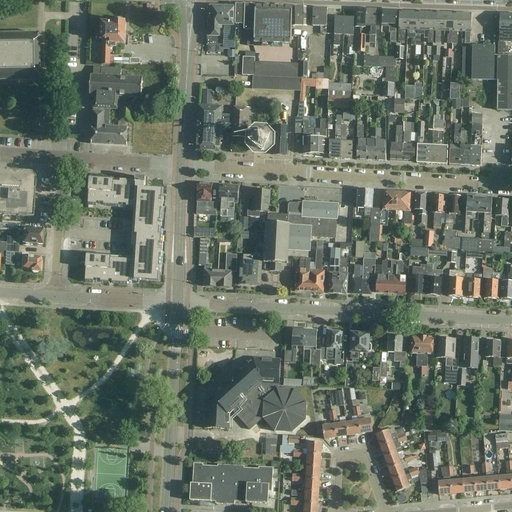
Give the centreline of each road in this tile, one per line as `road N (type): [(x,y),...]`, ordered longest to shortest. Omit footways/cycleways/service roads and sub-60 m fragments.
road 1 (residential): [(511,320),(177,303)]
road 2 (residential): [(505,184),(180,164)]
road 3 (tertiary): [(164,511),(177,303)]
road 4 (tertiary): [(180,164),(191,0)]
road 5 (residential): [(54,297),(63,156)]
road 6 (tertiary): [(177,303),(180,164)]
road 7 (residential): [(383,511),(358,454),(340,459),(336,511)]
road 8 (residential): [(177,303),(54,297)]
